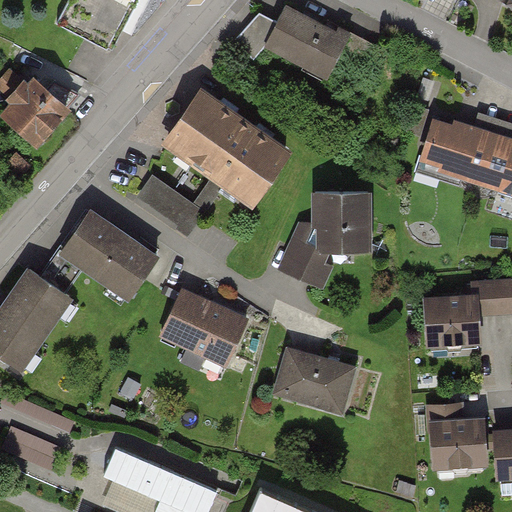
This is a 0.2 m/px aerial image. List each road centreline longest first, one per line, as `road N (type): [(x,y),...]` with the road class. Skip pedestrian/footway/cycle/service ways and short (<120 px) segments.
road 1 (residential): [(215,0),(0,245)]
road 2 (residential): [(373,0),(511,73)]
